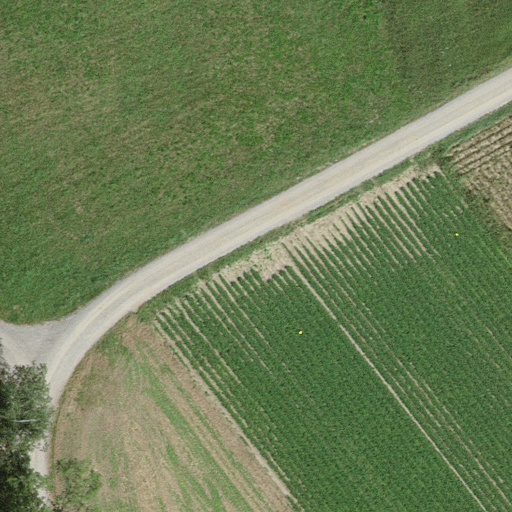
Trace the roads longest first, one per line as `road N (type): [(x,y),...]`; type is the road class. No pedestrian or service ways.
road 1 (track): [(35,367),(159,263),(511,74)]
road 2 (track): [(31,511),(19,475),(35,367)]
